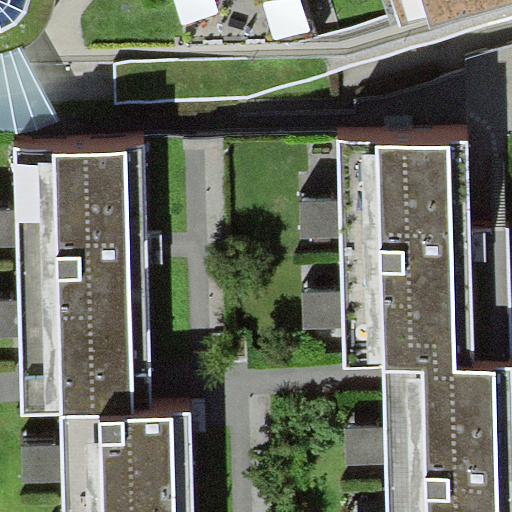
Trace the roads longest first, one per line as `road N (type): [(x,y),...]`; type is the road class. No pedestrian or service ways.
road 1 (unknown): [(0,67),(75,68),(198,93),(274,91),(511,2)]
road 2 (unknown): [(185,208),(192,356),(228,416),(234,511)]
